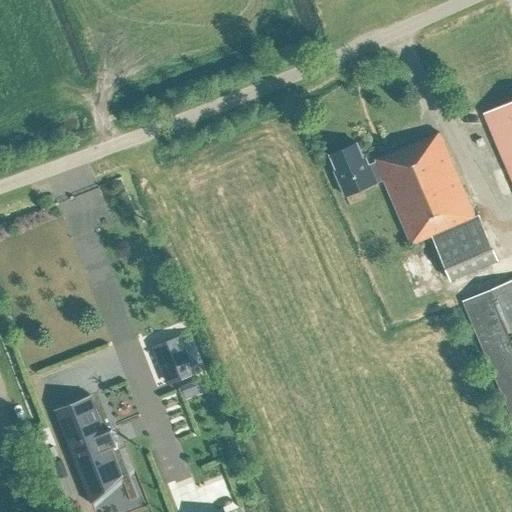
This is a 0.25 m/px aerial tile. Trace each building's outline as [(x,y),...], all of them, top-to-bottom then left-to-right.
[(511,180),(511,101),(483,113),(511,180)] [(475,216),(439,132),(375,160),(375,161),(366,164),(357,142),(330,154),(336,170),(334,170),(345,195),(383,178),(411,244),(413,248),(418,245),(417,241),(431,235),(450,280),(498,259),(479,214),(475,216)] [(391,312),(406,306),(393,276),(379,283),(391,312)] [(511,415),(511,279),(463,301),(511,416),(511,415)] [(156,344),(171,383),(201,371),(186,333),(156,344)] [(186,398),(205,391),(200,378),(181,385),(186,398)] [(93,402),(57,416),(82,481),(119,467),(111,447),(117,445),(111,429),(105,431),(93,402)] [(9,442),(0,443),(0,448),(2,463),(12,461),(9,442)] [(131,473),(93,497),(103,511),(123,511),(147,497),(131,473)] [(226,505),(235,501),(225,478),(216,481),(226,505)]
